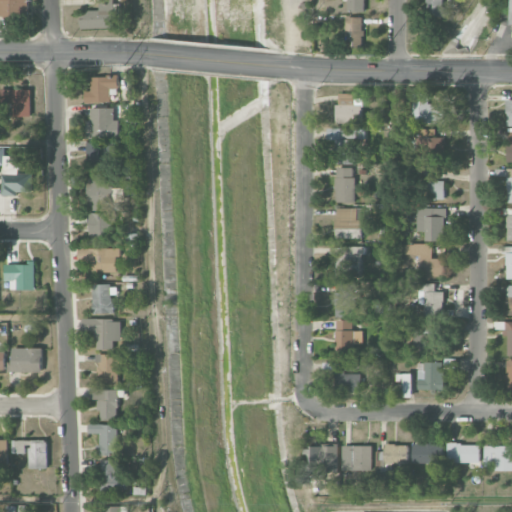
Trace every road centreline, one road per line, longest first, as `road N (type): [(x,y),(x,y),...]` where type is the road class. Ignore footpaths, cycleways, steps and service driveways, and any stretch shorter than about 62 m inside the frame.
road 1 (residential): [(76,511),(48,0)]
road 2 (residential): [(310,411),(303,392),(304,68)]
road 3 (residential): [(477,414),(479,72)]
road 4 (tertiary): [(511,71),(271,65)]
road 5 (residential): [(511,414),(310,411)]
road 6 (tertiary): [(156,54),(0,52)]
